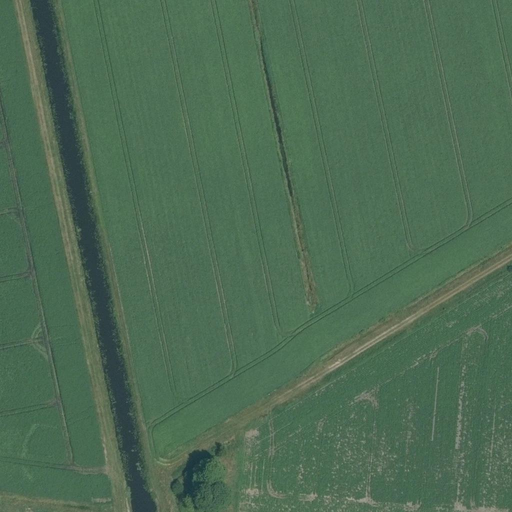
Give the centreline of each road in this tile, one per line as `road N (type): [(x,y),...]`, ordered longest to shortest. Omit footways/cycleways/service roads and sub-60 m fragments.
road 1 (track): [(119,491),(21,0)]
road 2 (track): [(511,258),(165,468)]
